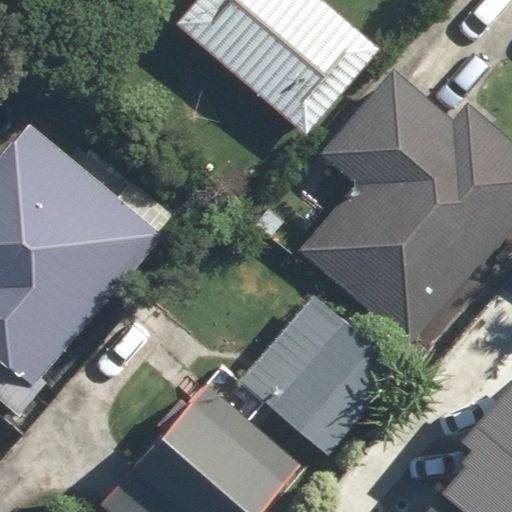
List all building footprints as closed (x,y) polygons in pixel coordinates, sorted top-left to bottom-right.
[(376,50),(312,0),(197,0),(176,27),(310,133),(376,50)] [(396,74),(321,164),(352,191),(301,251),(414,346),(511,229),(511,143),(465,104),(451,120),(396,74)] [(25,128),(0,161),(0,367),(37,395),(160,229),(25,128)] [(328,457),(392,375),(303,305),(239,387),(328,457)] [(96,505),(103,511),(260,511),(301,467),(205,382),(96,505)]
